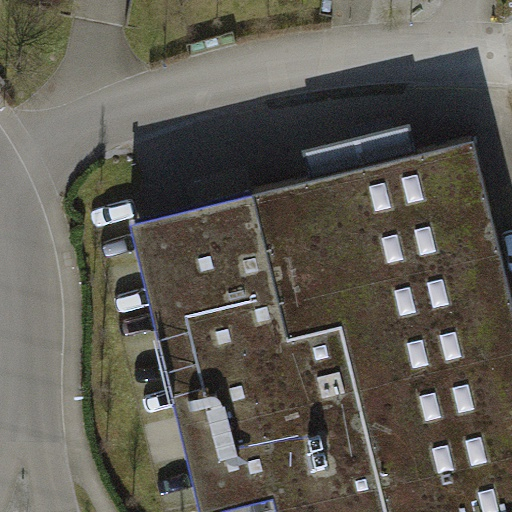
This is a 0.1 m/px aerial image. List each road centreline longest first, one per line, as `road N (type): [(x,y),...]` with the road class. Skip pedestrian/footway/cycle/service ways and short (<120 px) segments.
road 1 (residential): [(0,177),(80,132),(273,68),(506,51)]
road 2 (residential): [(0,217),(22,288),(22,511)]
